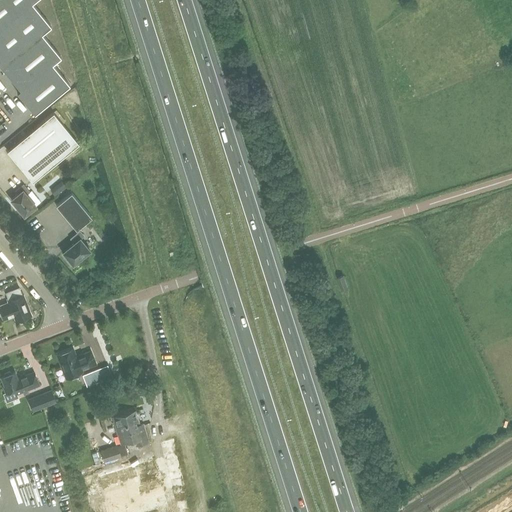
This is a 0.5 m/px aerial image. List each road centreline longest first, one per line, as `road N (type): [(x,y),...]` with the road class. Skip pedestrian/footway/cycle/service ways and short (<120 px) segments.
road 1 (motorway): [(137,0),(300,511)]
road 2 (motorway): [(346,511),(183,0)]
road 3 (unclassified): [(59,327),(511,178)]
